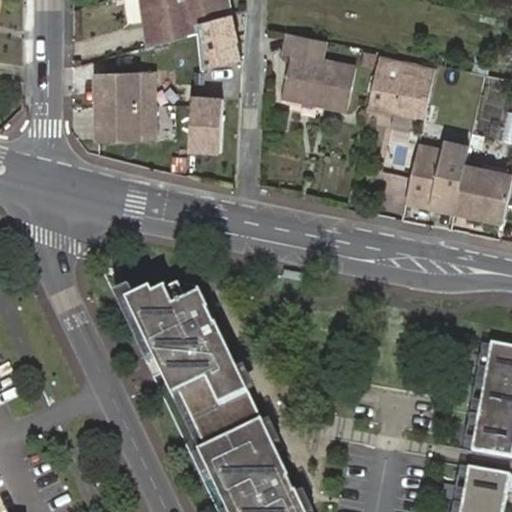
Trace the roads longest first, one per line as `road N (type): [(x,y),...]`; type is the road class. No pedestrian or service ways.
road 1 (residential): [(165,511),(42,239),(45,181)]
road 2 (secondary): [(247,226),(511,275)]
road 3 (residential): [(247,226),(257,0)]
road 4 (secondary): [(45,181),(247,226)]
road 5 (residential): [(51,0),(45,181)]
